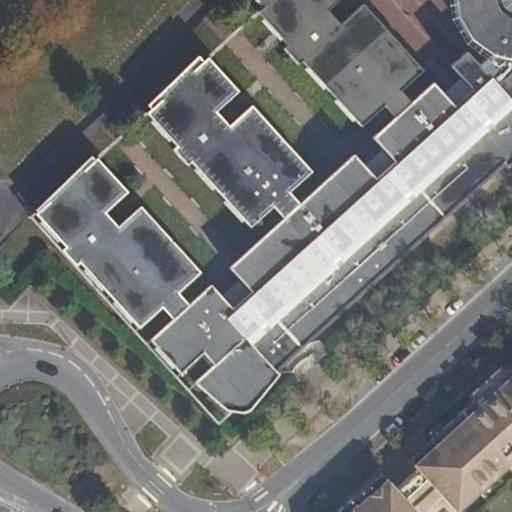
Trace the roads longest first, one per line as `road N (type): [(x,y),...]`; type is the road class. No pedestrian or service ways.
road 1 (unclassified): [(291,486),(511,287)]
road 2 (primary): [(188,511),(133,463),(80,377),(50,359),(14,356)]
